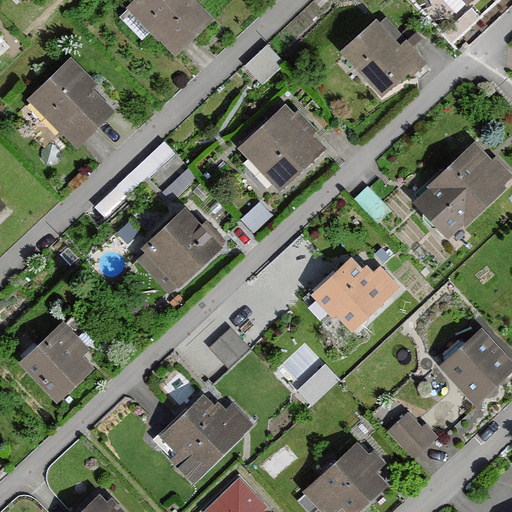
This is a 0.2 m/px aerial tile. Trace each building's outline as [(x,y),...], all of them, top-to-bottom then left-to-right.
[(185,0),(133,0),(121,12),(171,60),(206,24),(183,2),(185,0)] [(395,49),(367,21),(333,55),(376,98),(401,73),(405,77),(421,62),(402,43),(395,49)] [(246,60),(262,76),(284,54),(268,38),(246,60)] [(92,87),(65,61),(20,105),(66,151),(106,112),(86,92),(92,87)] [(321,151),(278,105),(232,149),(275,194),(321,151)] [(487,162),(467,143),(404,202),(444,244),(502,189),(498,184),(507,176),(490,159),(487,162)] [(195,228),(178,210),(134,250),(140,256),(129,266),(161,300),(223,242),(203,220),(195,228)] [(355,268),(346,257),(302,297),(325,322),(331,317),(347,334),(397,290),(377,268),(368,276),(359,265),(355,268)] [(491,277),(485,269),(475,276),(481,284),(491,277)] [(85,351),(56,321),(13,363),(54,405),(89,372),(77,359),(85,351)] [(231,322),(209,342),(228,362),(250,342),(231,322)] [(510,367),(474,328),(431,367),(467,406),(510,367)] [(326,358),(298,383),(312,399),(340,373),(326,358)] [(209,407),(198,396),(155,437),(172,455),(167,460),(189,484),(250,426),(229,404),(222,411),(213,403),(209,407)] [(416,429),(404,415),(383,432),(408,462),(434,441),(421,425),(416,429)] [(364,457),(351,442),(297,494),(314,511),(334,511),(338,509),(340,511),(355,511),(383,486),(371,473),(379,465),(368,453),(364,457)] [(235,511),(240,507),(245,511),(257,511),(270,498),(239,469),(204,506),(209,511),(235,511)] [(101,504),(93,495),(74,511),(118,511),(106,499),(101,504)]
